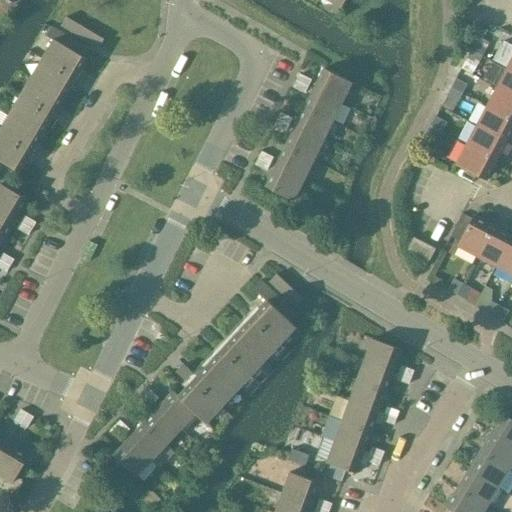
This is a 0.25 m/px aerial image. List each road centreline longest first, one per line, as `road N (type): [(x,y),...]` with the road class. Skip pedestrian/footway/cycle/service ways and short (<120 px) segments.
road 1 (residential): [(477,364),(190,189)]
road 2 (residential): [(190,189),(254,72),(246,44),(181,9)]
road 3 (residential): [(190,189),(93,399)]
road 4 (residential): [(157,78),(111,78),(49,188),(88,217)]
road 5 (residential): [(382,511),(477,364)]
road 6 (residential): [(15,364),(88,217)]
road 7 (residential): [(88,217),(157,78)]
road 8 (residential): [(31,511),(93,399)]
